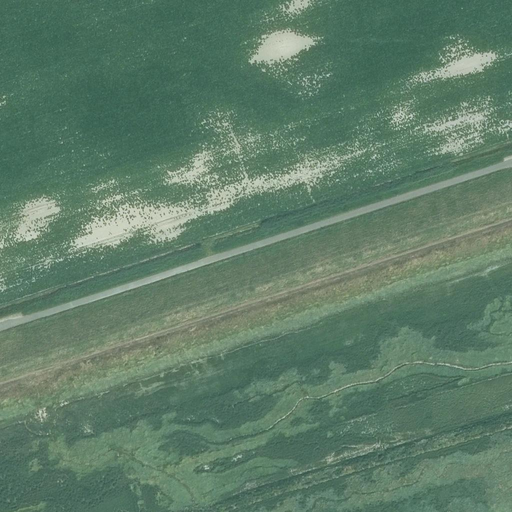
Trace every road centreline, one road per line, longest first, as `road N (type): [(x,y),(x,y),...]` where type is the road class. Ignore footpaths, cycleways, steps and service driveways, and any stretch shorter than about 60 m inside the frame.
road 1 (track): [(511,217),(0,383)]
road 2 (unclassified): [(0,325),(511,161)]
